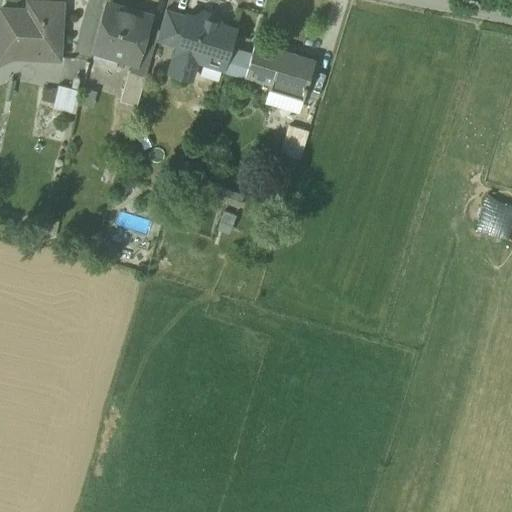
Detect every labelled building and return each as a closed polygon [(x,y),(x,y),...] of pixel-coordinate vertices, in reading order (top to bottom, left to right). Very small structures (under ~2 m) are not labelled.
[(37,19),(1,17),(0,30),(0,54),(40,56),(39,67),(59,68),(62,11),(38,10),(37,19)] [(150,26),(107,13),(95,53),(125,61),(123,67),(137,71),(150,26)] [(186,23),(166,17),(156,49),(177,55),(186,23)] [(199,26),(187,22),(186,23),(177,55),(169,81),(186,86),(192,68),(223,77),(229,60),(235,37),(217,31),(219,25),(201,20),(199,26)] [(256,50),(251,66),(242,63),(236,81),(271,91),(269,97),(304,107),(315,68),(256,50)] [(242,63),(229,60),(223,77),(236,81),(242,63)] [(146,84),(129,79),(120,110),(137,115),(146,84)] [(81,100),(58,95),(52,117),(75,123),(81,100)] [(83,112),(97,116),(101,100),(87,96),(83,112)] [(307,114),(272,102),(267,117),(302,128),(307,114)] [(309,139),(289,133),(283,152),(303,159),(309,139)] [(511,211),(487,205),(478,236),(510,245),(511,237),(511,211)]
